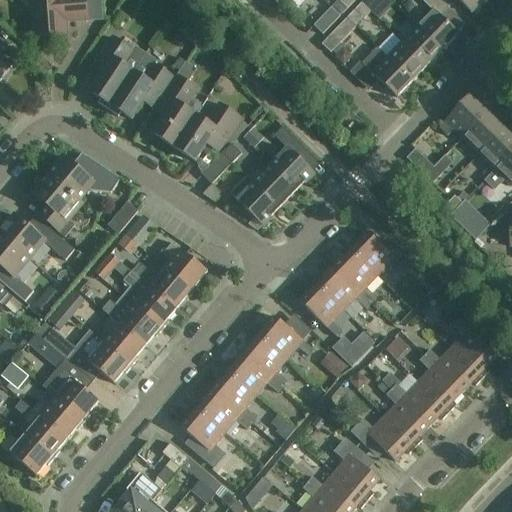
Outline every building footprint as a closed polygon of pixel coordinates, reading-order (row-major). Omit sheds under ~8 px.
[(25,0),(31,5),(34,38),(66,35),(65,23),(87,21),(85,0),(25,0)] [(314,25),(333,5),(327,0),(322,0),(306,18),(314,25)] [(351,0),(338,0),(330,9),(339,18),(354,2),(351,0)] [(372,0),(364,0),(361,3),(371,13),(378,5),(372,0)] [(432,11),(426,17),(419,10),(409,19),(417,27),(442,51),(457,36),(456,35),(465,26),(448,10),(449,9),(438,0),(422,0),(422,1),(432,11)] [(438,0),(449,9),(456,1),(471,16),(486,0),(438,0)] [(371,13),(361,3),(346,19),(356,28),(371,13)] [(339,18),(330,9),(313,27),(322,36),(339,18)] [(330,54),(356,28),(346,19),(321,46),(330,54)] [(427,67),(442,51),(417,27),(401,43),(427,67)] [(198,32),(189,43),(195,48),(204,38),(198,32)] [(427,67),(401,43),(394,35),(379,50),(413,82),(427,67)] [(98,105),(108,111),(145,56),(135,49),(133,52),(112,39),(97,62),(107,69),(91,93),(101,101),(98,105)] [(12,74),(10,69),(18,60),(0,44),(0,81),(1,80),(6,82),(12,74)] [(396,98),(413,82),(379,50),(363,65),(359,61),(349,72),(369,92),(379,81),(396,98)] [(335,58),(342,65),(349,58),(342,51),(335,58)] [(145,56),(108,111),(118,118),(121,114),(132,121),(148,96),(158,103),(174,80),(153,66),(155,63),(145,56)] [(84,59),(75,76),(83,80),(92,63),(84,59)] [(174,149),(196,117),(184,110),(197,91),(178,78),(160,104),(170,111),(154,136),(174,149)] [(452,132),(461,141),(486,115),(469,99),(439,129),(448,137),(452,132)] [(207,125),(196,117),(174,149),(195,163),(211,138),(224,147),(242,120),(219,105),(207,125)] [(461,141),(477,157),(502,131),(486,115),(461,141)] [(270,168),(295,191),(303,183),(304,184),(313,175),(305,168),(313,159),(282,129),(274,138),(287,150),(270,168)] [(477,157),(494,173),(511,153),(511,141),(502,131),(477,157)] [(231,146),(222,155),(233,164),(241,156),(231,146)] [(407,159),(425,177),(434,168),(415,151),(407,159)] [(511,187),(511,153),(494,173),(510,189),(511,187)] [(233,164),(222,155),(201,176),(211,186),(233,164)] [(63,159),(48,177),(79,202),(87,192),(111,195),(120,180),(85,157),(76,169),(63,159)] [(295,191),(270,168),(254,185),(278,208),(295,191)] [(441,175),(434,168),(425,177),(433,184),(441,175)] [(82,205),(79,202),(48,177),(45,180),(41,179),(37,185),(38,189),(32,195),(46,207),(38,216),(64,238),(73,227),(67,222),(82,205)] [(246,178),(230,195),(263,227),(271,218),(270,217),(278,208),(254,185),(246,178)] [(453,213),(462,204),(455,197),(446,206),(453,213)] [(490,228),(465,203),(450,219),(475,243),(490,228)] [(118,236),(138,213),(128,204),(108,228),(118,236)] [(14,216),(0,233),(0,235),(30,261),(44,244),(65,262),(74,251),(45,227),(37,236),(14,216)] [(126,237),(139,248),(139,249),(156,229),(142,218),(126,237)] [(353,241),(346,248),(377,278),(389,266),(399,276),(410,265),(399,255),(394,260),(367,233),(357,244),(353,241)] [(30,261),(0,235),(0,267),(7,273),(0,280),(0,282),(25,303),(34,293),(16,277),(30,261)] [(139,248),(126,237),(118,246),(131,257),(139,248)] [(164,269),(193,294),(199,287),(198,285),(207,274),(172,244),(164,254),(169,262),(164,269)] [(377,278),(346,248),(340,255),(343,258),(333,268),(371,305),(376,300),(366,290),(377,278)] [(320,275),(313,282),(344,312),(355,301),(372,317),(377,311),(371,305),(333,268),(323,278),(320,275)] [(187,301),(193,294),(164,269),(158,276),(149,272),(141,281),(176,311),(185,300),(187,301)] [(167,322),(176,311),(141,281),(131,273),(123,283),(133,291),(138,299),(133,306),(162,331),(168,324),(167,322)] [(61,282),(42,309),(56,319),(75,292),(61,282)] [(344,312),(313,282),(306,289),(309,292),(299,303),(337,340),(343,334),(332,324),(344,312)] [(0,302),(6,308),(13,299),(0,287),(0,302)] [(102,311),(110,318),(145,347),(154,337),(156,338),(162,331),(133,306),(127,313),(118,309),(110,302),(102,311)] [(463,338),(452,350),(483,380),(489,373),(486,370),(496,359),(469,332),(476,325),(466,315),(464,318),(453,329),(463,338)] [(136,358),(145,347),(110,318),(95,336),(131,367),(137,360),(136,358)] [(260,326),(254,333),(287,361),(297,349),(308,358),(313,352),(302,343),(303,342),(273,318),(264,329),(260,326)] [(45,324),(36,335),(45,342),(66,360),(74,350),(45,324)] [(0,344),(16,357),(23,347),(1,330),(0,331),(0,344)] [(287,361),(254,333),(247,341),(251,344),(242,355),(282,389),(287,383),(276,374),(287,361)] [(45,342),(36,335),(30,341),(39,349),(45,342)] [(125,374),(131,367),(95,336),(80,354),(101,374),(114,385),(123,373),(125,374)] [(355,347),(351,347),(343,339),(332,351),(351,369),(364,356),(355,347)] [(476,387),(483,380),(452,350),(440,362),(430,352),(425,357),(463,394),(472,384),(476,387)] [(229,362),(223,370),(256,398),(267,385),(278,394),(282,389),(242,355),(233,366),(229,362)] [(452,404),(463,394),(425,357),(419,363),(429,373),(418,384),(449,414),(456,407),(452,404)] [(55,398),(84,423),(90,416),(89,414),(98,403),(85,392),(77,384),(84,375),(66,360),(55,372),(61,377),(55,383),(60,391),(55,398)] [(256,398),(223,370),(217,378),(220,381),(211,391),(252,426),(256,420),(245,411),(256,398)] [(382,383),(385,385),(392,392),(397,387),(400,385),(390,375),(382,383)] [(396,407),(385,418),(416,448),(422,442),(419,438),(429,428),(392,392),(385,385),(384,385),(383,384),(377,389),(396,407)] [(392,392),(429,428),(439,418),(442,422),(449,414),(418,384),(406,396),(397,387),(392,392)] [(198,399),(192,407),(225,435),(235,422),(247,432),(252,426),(211,391),(202,402),(198,399)] [(78,430),(84,423),(55,398),(49,405),(40,401),(32,410),(67,440),(76,429),(78,430)] [(225,435),(192,407),(186,414),(189,417),(180,429),(209,453),(204,459),(215,468),(225,456),(215,447),(225,435)] [(58,451),(67,440),(32,410),(24,420),(30,428),(24,435),(53,460),(59,453),(58,451)] [(408,456),(416,448),(385,418),(374,430),(363,420),(350,433),(361,444),(368,437),(395,463),(405,453),(408,456)] [(295,430),(285,422),(278,431),(276,433),(286,442),(295,430)] [(47,467),(53,460),(24,435),(18,442),(9,438),(1,448),(36,477),(45,466),(47,467)] [(334,475),(367,503),(373,495),(369,492),(379,481),(350,457),(356,449),(345,439),(333,454),(344,463),(334,475)] [(188,460),(170,445),(162,455),(171,462),(158,478),(167,486),(188,460)] [(188,473),(198,482),(205,474),(195,466),(188,473)] [(205,474),(198,482),(215,496),(222,488),(205,474)] [(308,484),(340,511),(352,511),(357,507),(360,511),(367,503),(334,475),(324,487),(313,479),(308,484)] [(303,511),(340,511),(308,484),(300,478),(294,484),(313,500),(303,511)] [(145,511),(153,502),(136,488),(126,500),(123,498),(113,509),(116,511),(115,511),(145,511)] [(226,511),(229,509),(229,510),(237,503),(228,494),(221,501),(222,502),(218,506),(223,511),(226,511)] [(252,511),(260,503),(250,495),(250,494),(245,500),(252,511)] [(97,496),(86,511),(99,511),(106,501),(97,496)] [(165,511),(153,502),(145,511),(165,511)] [(245,511),(237,503),(229,510),(231,511),(245,511)]
